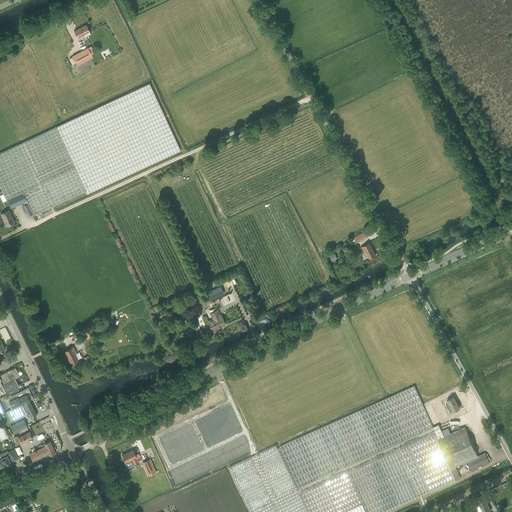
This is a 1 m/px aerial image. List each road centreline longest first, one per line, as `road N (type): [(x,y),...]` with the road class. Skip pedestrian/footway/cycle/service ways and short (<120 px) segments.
road 1 (tertiary): [(72,453),(258,345),(410,276)]
road 2 (track): [(311,98),(0,240)]
road 3 (unclassified): [(410,276),(258,0)]
road 4 (unclassified): [(511,461),(410,276)]
road 5 (unknown): [(508,455),(389,511)]
